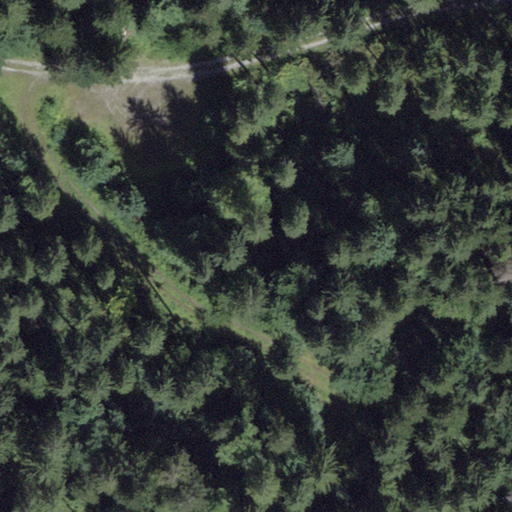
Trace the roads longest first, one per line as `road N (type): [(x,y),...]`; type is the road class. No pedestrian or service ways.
road 1 (track): [(7,61),(42,150),(114,240),(318,381),(332,412),(328,453),(319,475),(274,511)]
road 2 (track): [(452,0),(264,46),(204,72),(134,78),(7,61)]
